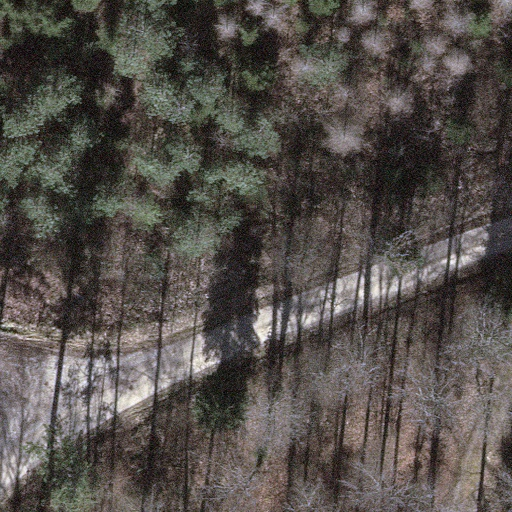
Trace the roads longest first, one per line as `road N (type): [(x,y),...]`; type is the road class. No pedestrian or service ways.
road 1 (track): [(0,480),(81,418),(308,307),(511,235)]
road 2 (track): [(511,352),(452,511)]
